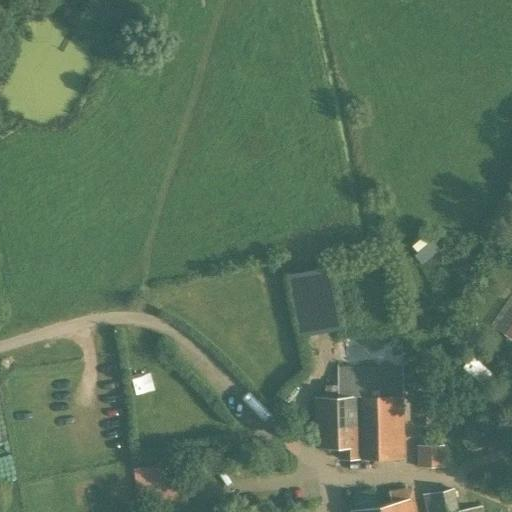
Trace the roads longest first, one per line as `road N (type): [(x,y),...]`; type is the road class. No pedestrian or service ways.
road 1 (track): [(222,0),(151,217),(147,319)]
road 2 (unclassified): [(0,348),(117,316),(147,319)]
